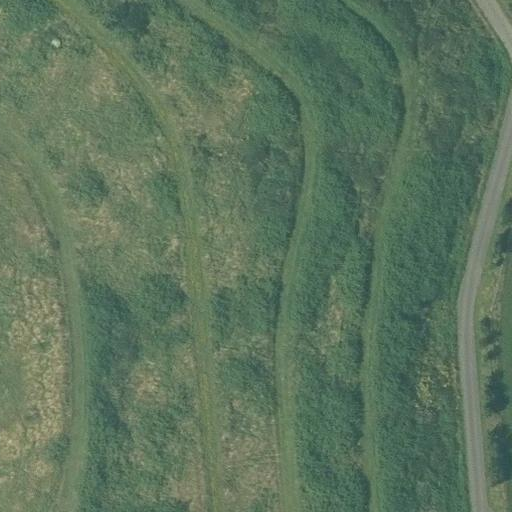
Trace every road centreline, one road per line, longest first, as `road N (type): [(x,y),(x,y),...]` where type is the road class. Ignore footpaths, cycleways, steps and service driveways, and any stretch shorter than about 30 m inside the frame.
road 1 (track): [(176,0),(281,80),(307,144),(309,182),(275,347),(286,511)]
road 2 (track): [(47,0),(122,68),(168,138),(185,224),(212,511)]
road 3 (track): [(341,0),(388,44),(406,109),(376,235),(359,358),(370,511)]
road 4 (track): [(0,132),(52,208),(61,261),(76,390),(62,511)]
